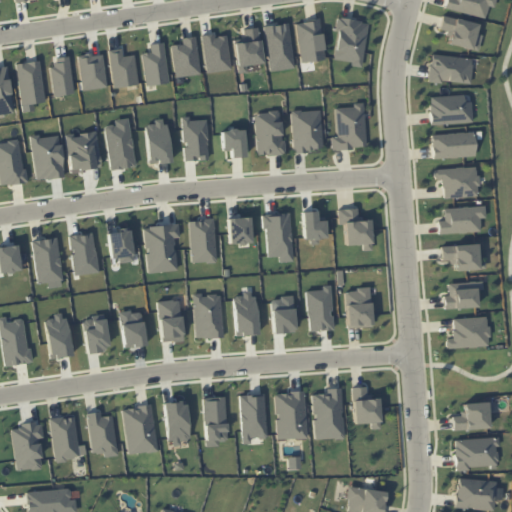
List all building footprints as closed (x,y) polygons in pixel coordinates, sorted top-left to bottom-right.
[(484,18),(487,6),(492,8),(494,0),(445,0),(443,8),(484,18)] [(477,23),(441,15),(438,30),(449,33),(446,44),(477,51),(481,35),(475,33),(477,23)] [(332,60),(351,62),(351,66),(361,67),(366,21),(337,18),(332,60)] [(294,23),(301,63),(324,59),(317,19),(294,23)] [(262,26),(269,72),(294,67),(286,22),(262,26)] [(260,64),(257,28),(242,29),(243,39),(234,39),(236,73),(246,72),(245,65),(260,64)] [(206,73),(231,69),(225,35),(213,37),(213,33),(200,35),(206,73)] [(200,73),(194,36),(180,38),(181,44),(170,45),(175,77),(200,73)] [(141,53),(146,86),(168,83),(162,42),(148,44),(149,52),(141,53)] [(122,56),(121,48),(109,49),(112,87),(137,85),(134,55),(122,56)] [(82,91),(106,87),(102,53),(77,56),(82,91)] [(427,80),(469,84),(472,59),(430,54),(427,80)] [(54,57),(55,65),(49,66),(53,96),(73,94),(68,56),(54,57)] [(43,103),(39,61),(16,63),(20,105),(43,103)] [(0,66),(0,113),(11,113),(6,66),(0,66)] [(428,97),(430,124),(471,122),(470,102),(463,102),(462,95),(428,97)] [(364,148),(363,103),(352,103),(352,107),(334,108),(335,136),(330,136),(331,149),(364,148)] [(319,110),(290,112),(292,151),(321,150),(319,110)] [(256,155),(281,154),(279,112),(254,113),(256,155)] [(104,126),(108,170),(133,167),(128,118),(113,120),(114,125),(104,126)] [(168,162),(165,118),(152,119),(152,124),(144,125),(147,164),(168,162)] [(207,160),(205,118),(181,119),(183,161),(207,160)] [(242,129),(220,130),(221,149),(229,149),(230,157),(243,157),(242,129)] [(431,158),(473,157),(473,133),(431,134),(431,158)] [(442,198),(477,196),(476,167),(433,169),(434,180),(441,180),(442,198)] [(479,232),(479,218),(484,218),(484,206),(443,208),(443,220),(437,220),(437,233),(479,232)] [(344,245),(361,244),(362,251),(369,250),(368,218),(356,218),(356,208),(336,209),(337,224),(343,224),(344,245)] [(324,238),(324,217),(315,217),(315,211),(301,212),(302,242),(317,242),(317,238),(324,238)] [(265,257),(278,256),(278,262),(291,262),(289,213),(263,214),(265,257)] [(228,244),(249,243),(248,217),(226,218),(228,244)] [(213,219),(189,220),(189,262),(214,262),(213,219)] [(106,232),(110,258),(118,257),(119,263),(132,261),(127,228),(106,232)] [(68,236),(93,232),(100,270),(77,273),(68,236)] [(30,242),(57,237),(65,286),(49,288),(49,281),(38,282),(30,242)] [(0,246),(19,244),(24,273),(0,274),(0,246)] [(439,246),(440,260),(451,260),(452,270),(484,269),(483,260),(477,260),(476,244),(439,246)] [(442,296),(442,309),(475,308),(475,289),(481,289),(481,282),(447,283),(447,296),(442,296)] [(330,286),(321,286),(321,290),(306,291),(307,331),(331,330),(330,286)] [(344,289),(345,328),(370,327),(368,289),(344,289)] [(194,292),(198,336),(224,335),(221,290),(194,292)] [(255,335),(254,291),(241,291),(241,296),(232,296),(233,336),(255,335)] [(292,297),(270,298),(271,333),(293,332),(292,297)] [(158,302),(163,342),(186,339),(182,300),(158,302)] [(120,311),(127,347),(146,344),(143,313),(130,313),(130,309),(120,311)] [(52,353),(59,351),(60,357),(74,355),(69,315),(63,315),(63,310),(55,311),(55,319),(46,321),(52,353)] [(0,316),(0,323),(7,366),(34,360),(31,345),(28,345),(25,318),(8,321),(9,316),(0,316)] [(446,348),(488,346),(486,317),(451,318),(452,338),(445,339),(446,348)] [(90,352),(84,320),(108,318),(112,345),(106,347),(105,352),(90,352)] [(353,387),(368,386),(369,398),(383,398),(384,422),(380,422),(383,428),(373,429),(372,422),(356,424),(354,404),(353,387)] [(313,394),(328,393),(328,388),(342,387),(344,405),(346,439),(316,441),(313,404),(313,394)] [(292,393),(276,394),(278,414),(280,414),(280,419),(278,419),(279,434),(279,438),(296,437),(296,439),(309,438),(306,405),(305,389),(292,391),(292,393)] [(240,395),(244,430),(245,443),(251,442),(251,437),(259,436),(263,438),(268,436),(269,434),(265,393),(240,395)] [(204,397),(226,396),(229,437),(229,441),(218,441),(218,447),(207,447),(204,397)] [(167,403),(170,440),(176,440),(176,445),(182,446),(182,437),(191,437),(189,403),(184,404),(184,400),(167,403)] [(493,402),(461,403),(461,416),(451,416),(451,430),(488,429),(487,412),(493,412),(493,402)] [(120,409),(152,404),(158,451),(129,453),(120,409)] [(86,413),(93,450),(99,449),(99,454),(118,453),(111,415),(102,416),(101,411),(86,413)] [(48,419),(58,457),(79,454),(74,415),(48,419)] [(11,430),(18,469),(43,467),(40,424),(35,422),(22,424),(11,430)] [(497,467),(496,438),(453,439),(454,469),(497,467)] [(286,457),(287,469),(299,468),(298,457),(286,457)] [(494,480),(456,479),(455,508),(493,510),(494,480)] [(344,511),(349,511),(382,511),(386,492),(348,486),(344,511)] [(28,511),(27,490),(72,488),(76,511),(28,511)]
